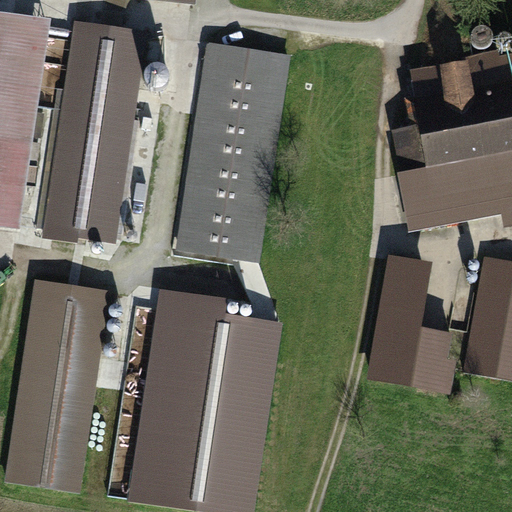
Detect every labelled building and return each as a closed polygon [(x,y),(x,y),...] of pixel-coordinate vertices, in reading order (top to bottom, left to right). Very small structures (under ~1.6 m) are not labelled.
[(55,25),(0,16),(0,230),(24,234),(55,25)] [(153,40),(75,29),(46,237),(124,248),(153,40)] [(293,60),(210,48),(179,256),(262,268),(293,60)] [(434,175),(401,182),(413,240),(504,221),(506,232),(511,230),(511,58),(414,79),(434,175)] [(443,271),(389,261),(366,385),(453,401),(460,366),(451,365),(456,337),(432,332),(443,271)] [(511,265),(486,261),(464,373),(511,382),(511,265)] [(111,294),(35,283),(6,484),(82,495),(111,294)] [(253,511),(279,325),(175,311),(148,501),(230,511),(253,511)]
